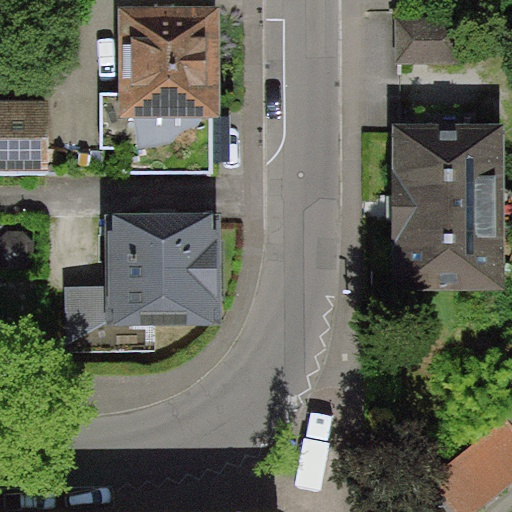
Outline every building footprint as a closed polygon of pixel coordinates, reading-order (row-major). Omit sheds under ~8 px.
[(215,17),(113,16),(112,99),(94,99),(93,156),(127,157),(127,129),(213,130),(215,17)] [(456,29),(390,28),(390,70),(456,70),(456,29)] [(0,112),(0,185),(39,186),(39,113),(0,112)] [(501,130),(384,131),(386,304),(501,304),(501,130)] [(203,231),(113,230),(112,337),(211,338),(212,250),(203,249),(203,231)] [(0,511),(245,511),(215,491),(132,467),(0,476),(0,511)]
